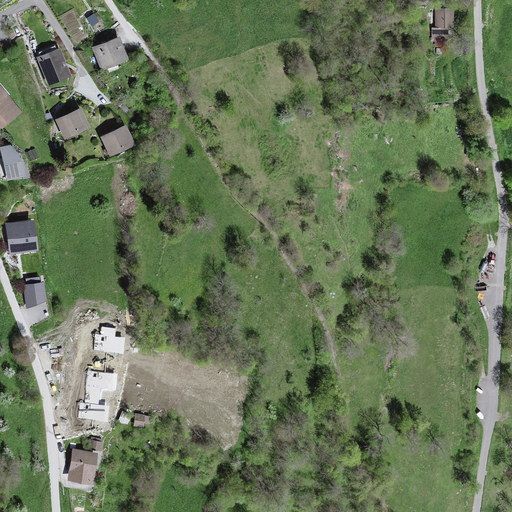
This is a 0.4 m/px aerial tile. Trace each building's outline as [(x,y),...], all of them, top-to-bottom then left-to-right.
[(435,24),(451,24),(452,6),(435,6),(435,24)] [(450,34),(450,25),(433,25),(433,34),(450,34)] [(112,36),(87,46),(97,70),(122,59),(112,36)] [(54,48),(32,56),(43,85),(65,77),(54,48)] [(0,93),(0,126),(16,113),(0,93)] [(72,109),(50,119),(59,139),(82,129),(72,109)] [(117,126),(93,137),(102,155),(125,144),(117,126)] [(3,145),(0,145),(0,176),(1,181),(21,177),(13,157),(10,157),(3,145)] [(26,220),(0,224),(5,254),(31,250),(26,220)] [(23,281),(26,303),(47,300),(44,278),(23,281)] [(139,415),(130,414),(128,423),(138,424),(139,415)] [(97,439),(87,437),(86,450),(96,451),(97,439)] [(87,452),(65,449),(61,480),(83,483),(87,452)]
